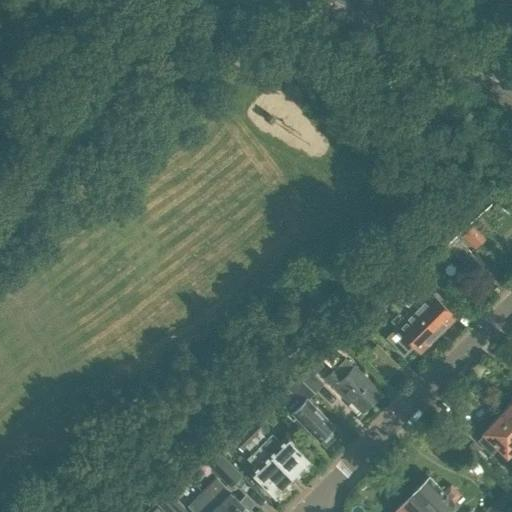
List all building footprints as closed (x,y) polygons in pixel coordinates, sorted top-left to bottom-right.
[(501,192),(511,181),(511,176),(502,166),(489,178),(501,192)] [(473,225),(463,235),(477,249),(487,239),(473,225)] [(476,273),(484,265),(465,245),(466,244),(458,236),(449,246),(456,253),(476,273)] [(407,305),(436,334),(444,326),(447,327),(452,322),(452,318),(454,316),(440,302),(441,298),(436,293),(432,294),(432,293),(424,301),(406,283),(396,294),(407,305)] [(429,345),(428,342),(436,334),(407,305),(396,294),(395,293),(387,301),(398,313),(390,321),(397,328),(387,338),(404,355),(413,347),(418,352),(421,349),(424,350),(429,345)] [(464,314),(458,319),(464,325),(470,320),(464,314)] [(386,378),(398,367),(383,352),(372,364),(386,378)] [(362,411),(380,393),(346,358),(326,378),(349,402),(351,400),(362,411)] [(315,392),(324,383),(314,374),(323,365),(318,359),(299,376),(315,392)] [(325,447),(339,433),(333,426),(308,400),(314,393),(298,377),(286,387),(294,395),(284,405),(318,441),(318,440),(325,447)] [(498,420),(494,419),(485,429),(486,432),(486,433),(479,440),(493,454),(500,446),(509,455),(511,452),(511,420),(504,413),(498,420)] [(266,438),(261,433),(264,429),(256,420),(245,431),(293,480),(310,462),(285,437),(280,442),(271,433),(266,438)] [(293,480),(245,431),(234,442),(242,451),(247,446),(252,452),(247,458),(256,467),(250,472),(275,497),(293,480)] [(230,482),(239,473),(217,450),(207,460),(230,482)] [(445,492),(430,477),(413,494),(430,511),(447,511),(456,503),(454,501),(461,494),(452,485),(445,492)] [(239,501),(217,478),(202,493),(221,511),(250,511),(246,507),(251,502),(244,496),(239,501)] [(499,511),(505,511),(511,505),(511,488),(510,487),(493,505),(499,511)] [(221,511),(202,493),(189,506),(194,511),(221,511)] [(185,511),(167,494),(157,504),(165,511),(185,511)] [(430,511),(413,494),(395,511),(430,511)]
